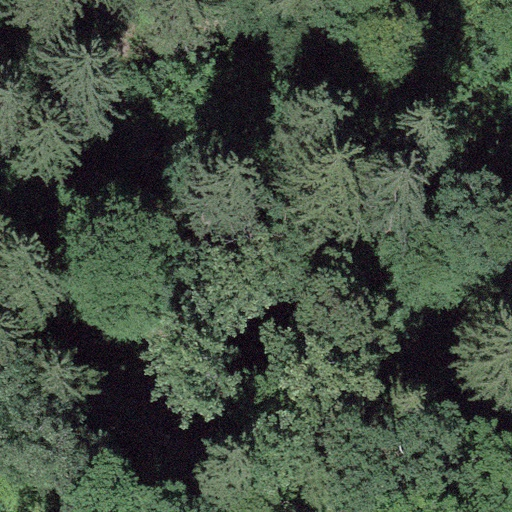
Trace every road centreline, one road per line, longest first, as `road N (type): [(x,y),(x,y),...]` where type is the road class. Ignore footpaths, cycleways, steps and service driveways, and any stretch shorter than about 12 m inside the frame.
road 1 (track): [(153,425),(398,358),(511,317)]
road 2 (track): [(288,511),(0,337)]
